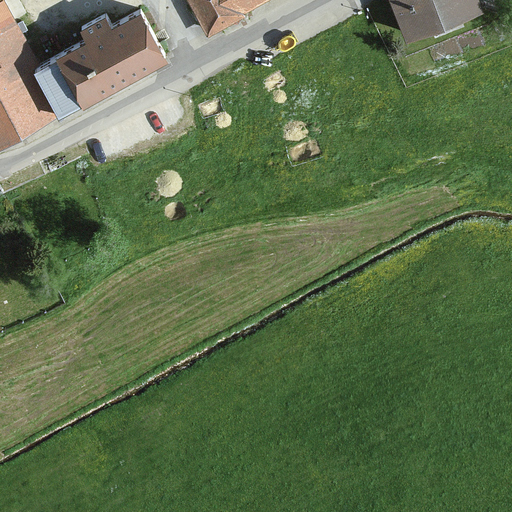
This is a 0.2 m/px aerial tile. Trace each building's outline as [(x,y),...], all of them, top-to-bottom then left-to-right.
[(16,65),(35,54),(3,0),(0,0),(0,55),(8,51),(16,65)] [(196,0),(212,31),(273,0),(196,0)] [(391,0),(407,41),(483,13),(478,0),(391,0)] [(59,60),(82,105),(166,62),(142,17),(59,60)] [(0,132),(39,111),(8,51),(0,55),(0,132)]
